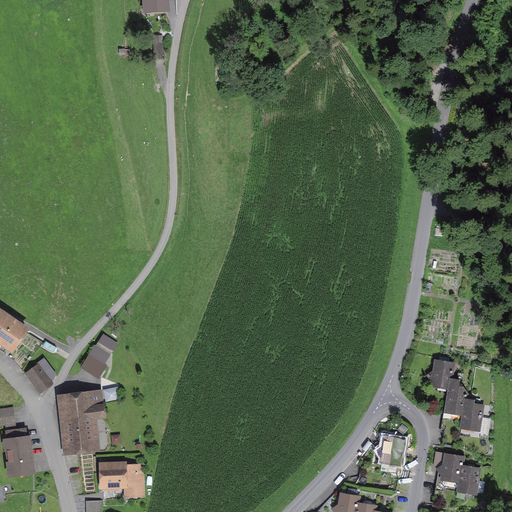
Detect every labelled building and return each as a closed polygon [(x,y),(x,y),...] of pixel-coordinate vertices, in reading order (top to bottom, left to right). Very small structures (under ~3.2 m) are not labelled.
[(169,0),(142,0),(143,14),(170,12),(169,0)] [(163,35),(152,35),(153,60),(163,60),(163,35)] [(27,328),(0,310),(0,345),(11,352),(27,328)] [(103,334),(96,345),(111,354),(118,343),(103,334)] [(95,344),(80,368),(98,379),(107,366),(104,364),(111,354),(96,345),(95,344)] [(456,362),(435,358),(433,371),(427,375),(431,382),(431,386),(447,389),(449,377),(453,377),(456,362)] [(43,359),(24,373),(39,392),(52,382),(48,377),(53,372),(43,359)] [(459,385),(460,379),(453,377),(449,377),(447,389),(444,413),(462,416),(465,397),(468,398),(469,394),(464,386),(459,385)] [(99,388),(55,394),(64,456),(99,451),(95,418),(103,417),(99,388)] [(480,432),(485,404),(474,402),(474,399),(468,398),(465,397),(462,416),(459,429),(480,432)] [(12,406),(0,407),(0,424),(14,422),(12,406)] [(29,435),(2,439),(6,476),(33,472),(29,435)] [(408,440),(383,435),(378,461),(403,466),(408,440)] [(461,456),(441,452),(436,479),(456,483),(460,464),(461,456)] [(97,464),(99,489),(121,487),(122,496),(142,495),(140,461),(97,464)] [(456,483),(455,491),(477,495),(482,468),(460,464),(456,483)] [(357,495),(340,492),(338,503),(332,508),(334,511),(354,511),(356,501),(357,495)] [(511,495),(502,494),(501,506),(511,507),(511,495)] [(87,511),(99,511),(100,498),(88,498),(87,511)] [(373,511),(374,510),(375,505),(356,501),(354,511),(373,511)]
